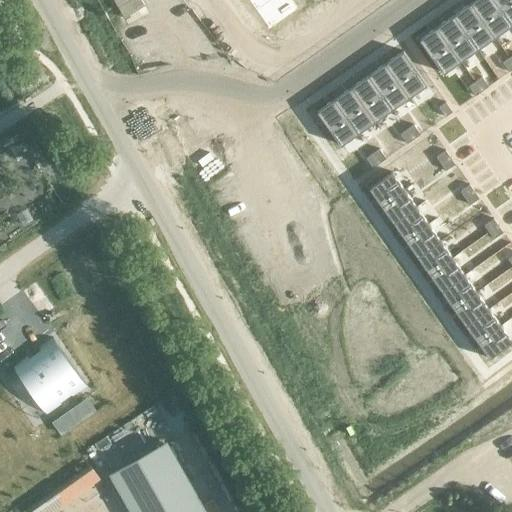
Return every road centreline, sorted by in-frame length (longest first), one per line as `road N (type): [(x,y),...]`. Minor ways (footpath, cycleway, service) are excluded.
road 1 (tertiary): [(327,511),(141,177)]
road 2 (residential): [(286,89),(263,95),(191,84),(91,85)]
road 3 (residential): [(141,177),(0,273)]
road 4 (residential): [(286,89),(141,177)]
road 5 (residential): [(408,0),(286,89)]
